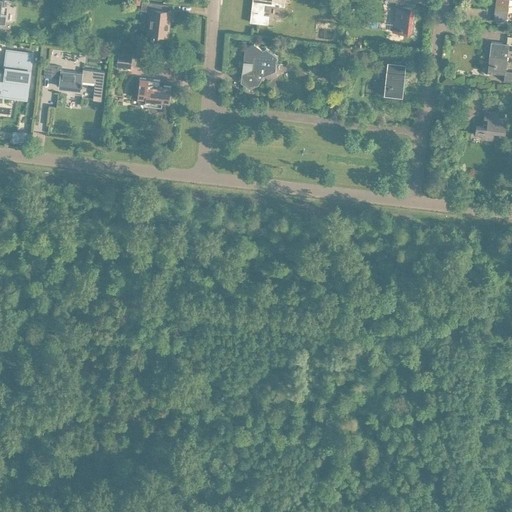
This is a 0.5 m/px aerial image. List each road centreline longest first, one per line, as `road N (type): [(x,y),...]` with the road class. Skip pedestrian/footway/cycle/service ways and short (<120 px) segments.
road 1 (residential): [(424,141),(209,113)]
road 2 (residential): [(415,206),(204,183)]
road 3 (residential): [(204,183),(0,158)]
road 4 (residential): [(424,141),(449,0)]
